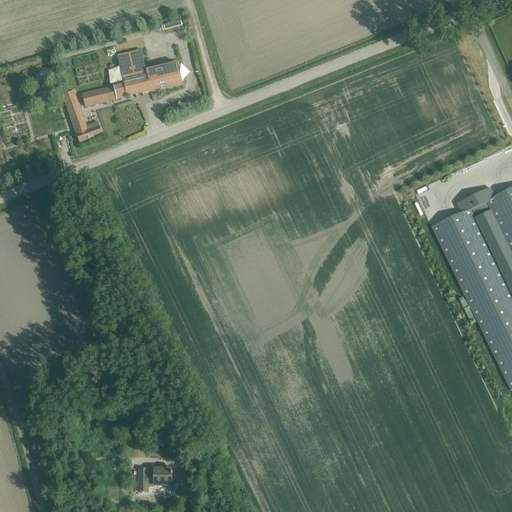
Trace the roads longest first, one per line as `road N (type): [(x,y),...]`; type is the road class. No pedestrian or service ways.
road 1 (tertiary): [(0,201),(471,11)]
road 2 (unclassified): [(43,511),(0,370)]
